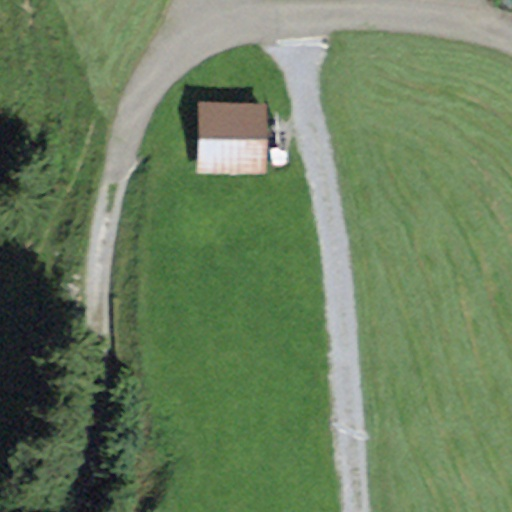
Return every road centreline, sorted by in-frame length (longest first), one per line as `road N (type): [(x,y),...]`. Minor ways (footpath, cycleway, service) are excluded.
road 1 (residential): [(511,65),(442,37),(214,51),(121,159)]
road 2 (track): [(121,159),(78,511)]
